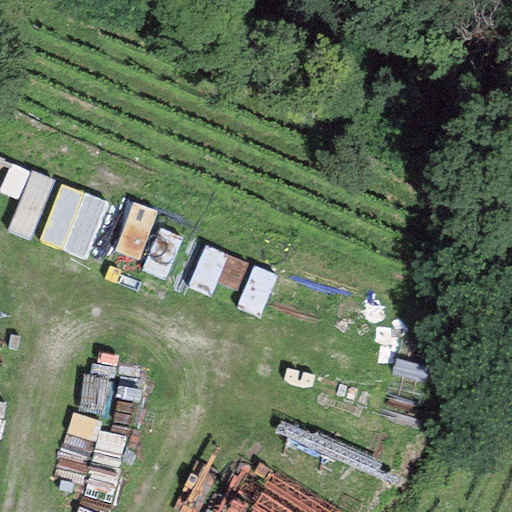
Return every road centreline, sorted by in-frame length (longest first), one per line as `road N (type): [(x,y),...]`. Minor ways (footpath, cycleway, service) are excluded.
road 1 (track): [(140,511),(189,386),(199,333),(0,236)]
road 2 (track): [(40,257),(35,336),(4,511)]
